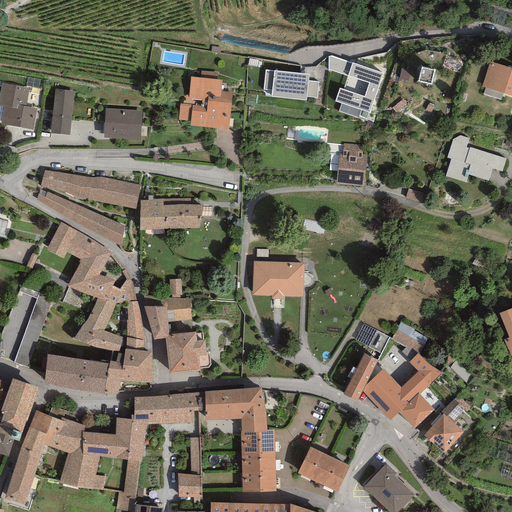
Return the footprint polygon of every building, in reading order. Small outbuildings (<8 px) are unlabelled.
[(328,69),(347,76),(352,64),(331,56),(328,57),(328,69)] [(511,68),(490,61),(481,87),(485,88),(503,93),(511,96),(511,68)] [(411,64),(402,62),(398,79),(408,81),(411,64)] [(339,88),(335,101),(341,103),(369,113),(383,73),(352,63),(352,64),(347,76),(343,90),(339,88)] [(435,70),(421,66),(417,82),(431,85),(435,70)] [(265,69),(263,90),(272,91),(271,96),(305,100),(306,96),(316,97),(318,81),(308,80),(309,74),(265,69)] [(190,125),(228,129),(232,93),(220,92),(222,80),(216,80),(217,73),(201,71),(200,78),(190,77),(188,95),(183,95),(182,104),(180,104),(178,120),(191,121),(190,125)] [(33,130),(37,109),(25,107),(29,88),(3,83),(0,97),(0,105),(5,106),(1,124),(33,130)] [(501,99),(503,93),(485,88),(483,94),(501,99)] [(55,89),(51,133),(69,135),(73,92),(73,91),(55,89)] [(341,103),(339,111),(367,121),(369,113),(341,103)] [(142,110),(105,108),(103,138),(141,140),(142,110)] [(451,159),(445,176),(465,182),(468,174),(487,181),(491,168),(501,171),(506,159),(469,147),(469,148),(466,147),(468,139),(460,136),(452,139),(447,158),(451,159)] [(362,145),(344,144),(343,154),(339,154),(336,183),(363,186),(366,155),(361,155),(362,145)] [(45,170),(41,185),(65,193),(78,198),(88,198),(92,178),(66,174),(45,170)] [(100,177),(92,178),(88,198),(88,200),(135,209),(140,185),(100,177)] [(410,188),(406,194),(417,201),(421,195),(410,188)] [(121,246),(124,226),(76,205),(47,192),(46,193),(39,189),(36,200),(69,219),(121,246)] [(139,230),(164,229),(163,199),(153,199),(153,195),(147,196),(148,200),(140,201),(139,230)] [(164,229),(199,227),(202,205),(190,205),(190,198),(163,199),(164,229)] [(46,250),(63,259),(66,252),(78,231),(61,222),(46,250)] [(112,286),(115,280),(99,275),(111,253),(94,241),(78,231),(66,252),(80,260),(78,262),(80,263),(67,287),(97,298),(105,301),(106,299),(112,286)] [(284,297),(303,297),(303,286),(305,286),(306,286),(308,285),(310,283),(311,282),(311,279),(311,277),(309,276),(308,275),(308,273),(304,273),(304,263),(253,261),(252,295),(271,296),(271,298),(284,299),(284,297)] [(130,279),(126,280),(119,289),(112,286),(106,299),(116,303),(126,303),(135,302),(132,282),(130,279)] [(180,294),(181,294),(181,279),(169,279),(169,294),(171,294),(172,298),(180,298),(180,294)] [(19,291),(37,299),(39,293),(22,285),(19,291)] [(37,299),(14,362),(27,367),(28,365),(52,298),(39,293),(37,299)] [(167,322),(191,319),(189,299),(180,298),(172,298),(143,296),(144,306),(154,340),(165,338),(169,338),(168,334),(167,322)] [(90,314),(73,339),(94,347),(109,351),(119,351),(122,337),(104,331),(116,303),(106,299),(105,301),(97,298),(90,314)] [(125,349),(143,351),(144,341),(137,302),(135,302),(126,303),(128,320),(126,320),(126,337),(125,349)] [(511,308),(499,313),(509,337),(504,339),(511,358),(511,308)] [(0,353),(14,358),(24,323),(25,317),(17,314),(16,316),(9,314),(0,344),(0,353)] [(413,331),(414,329),(400,322),(391,339),(419,354),(427,339),(413,331)] [(381,353),(389,338),(364,324),(356,339),(381,353)] [(165,338),(169,374),(200,371),(200,368),(208,367),(210,365),(209,355),(206,352),(205,340),(203,340),(202,333),(195,334),(195,332),(168,334),(169,338),(165,338)] [(118,394),(120,381),(152,383),(150,352),(143,351),(125,349),(123,363),(110,361),(109,364),(104,394),(118,394)] [(109,364),(48,354),(46,371),(44,383),(56,387),(104,394),(109,364)] [(377,360),(364,354),(343,394),(357,401),(362,391),(365,385),(377,360)] [(419,394),(441,373),(429,364),(417,354),(409,362),(418,371),(401,388),(383,369),(365,385),(362,391),(390,420),(398,412),(418,393),(419,394)] [(10,383),(0,379),(0,401),(4,402),(10,383)] [(38,388),(12,379),(10,383),(4,402),(1,412),(4,413),(0,422),(0,454),(8,457),(14,439),(18,441),(21,433),(25,422),(26,422),(38,388)] [(261,388),(204,391),(204,397),(205,410),(205,420),(241,419),(241,433),(267,432),(267,430),(266,412),(261,388)] [(199,392),(134,397),(134,415),(134,425),(145,425),(194,423),(194,411),(198,410),(198,398),(199,397),(199,392)] [(414,428),(434,410),(419,394),(418,393),(398,412),(414,428)] [(443,414),(454,424),(460,418),(457,416),(464,409),(467,412),(471,407),(457,395),(441,412),(443,414)] [(51,407),(48,416),(51,417),(44,445),(69,453),(83,454),(81,432),(83,432),(85,426),(62,418),(65,411),(51,407)] [(48,416),(35,411),(29,428),(19,454),(38,459),(44,445),(51,417),(48,416)] [(444,454),(463,432),(454,424),(443,414),(423,436),(444,454)] [(141,461),(145,425),(134,425),(134,415),(131,415),(131,419),(116,418),(115,434),(83,432),(81,432),(83,454),(99,456),(127,459),(140,461),(141,461)] [(240,433),(241,456),(275,455),(274,430),(267,430),(267,432),(241,433),(240,433)] [(200,437),(189,438),(190,475),(200,476),(200,437)] [(317,483),(329,456),(310,447),(297,473),(317,483)] [(83,454),(69,453),(58,482),(92,490),(93,488),(102,490),(105,477),(95,475),(99,456),(83,454)] [(38,459),(19,454),(4,499),(24,504),(38,459)] [(241,456),(241,473),(275,472),(275,455),(241,456)] [(349,466),(329,456),(317,483),(337,492),(349,466)] [(133,511),(140,461),(127,459),(123,492),(119,491),(115,510),(133,511)] [(364,488),(388,511),(397,511),(414,495),(394,476),(396,474),(386,465),(380,472),(364,488)] [(275,472),(241,473),(242,492),(276,492),(275,472)] [(190,475),(177,474),(178,497),(202,497),(200,476),(190,475)] [(289,511),(289,504),(210,502),(209,511),(289,511)]
